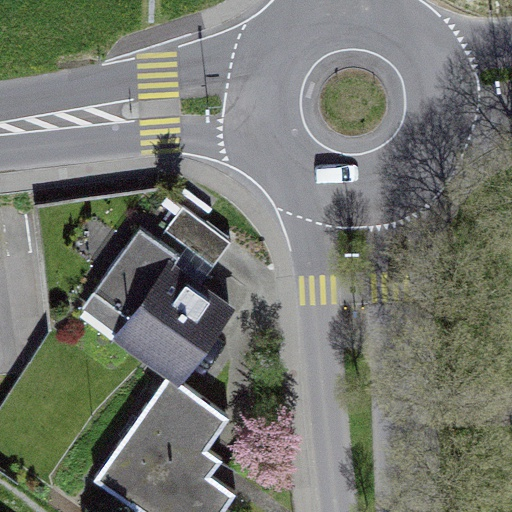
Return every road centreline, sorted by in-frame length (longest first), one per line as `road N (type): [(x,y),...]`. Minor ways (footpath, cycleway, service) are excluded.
road 1 (tertiary): [(369,511),(350,180)]
road 2 (residential): [(0,129),(258,102)]
road 3 (tertiary): [(434,84),(429,61),(401,22),(380,10),(333,4)]
road 4 (tertiary): [(350,180),(402,160),(432,112),(434,84)]
road 5 (tertiary): [(333,4),(285,28),(268,49),(258,102)]
road 6 (tertiary): [(258,102),(265,127),(299,167),(350,180)]
